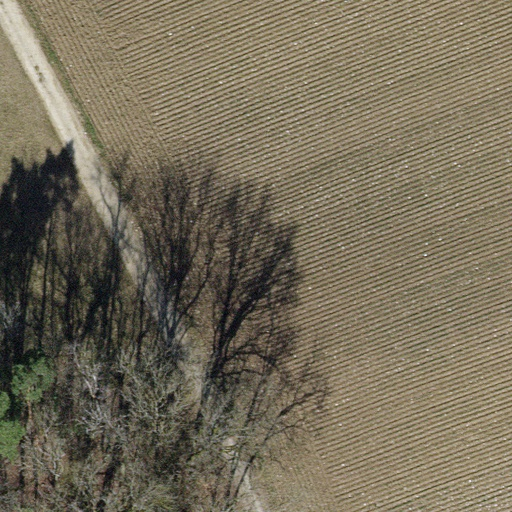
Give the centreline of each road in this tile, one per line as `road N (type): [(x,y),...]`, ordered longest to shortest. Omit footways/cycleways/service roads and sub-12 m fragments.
road 1 (track): [(259,511),(232,438),(11,0)]
road 2 (track): [(0,372),(74,374),(174,399),(232,438)]
